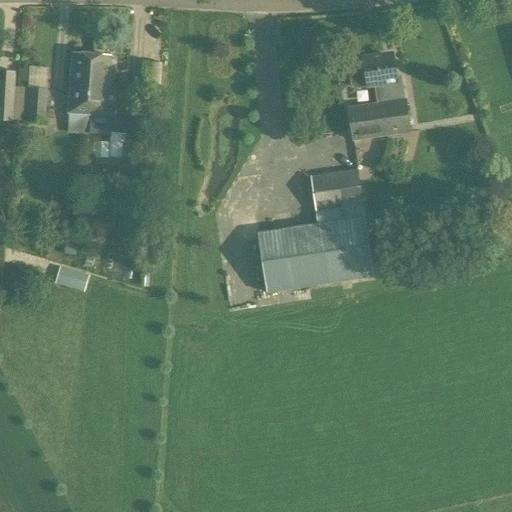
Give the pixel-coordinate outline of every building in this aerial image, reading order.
[(69,114),(91,115),(94,55),(73,54),(71,81),(69,114)] [(111,57),(94,55),(91,115),(106,117),(109,84),(111,57)] [(352,142),(373,138),(408,132),(403,96),(404,96),(401,77),(396,77),(393,57),(383,59),(382,56),(364,59),(368,87),(374,86),(377,104),(346,109),(348,123),(352,142)] [(24,122),(46,123),(49,68),(28,67),(24,122)] [(0,121),(12,122),(12,121),(15,83),(15,72),(0,70),(0,121)] [(113,105),(111,134),(124,135),(123,150),(151,152),(155,96),(129,94),(128,107),(113,105)] [(355,171),(334,174),(339,209),(363,205),(355,171)] [(314,213),(339,209),(334,174),(309,177),(314,213)] [(373,279),(363,220),(257,237),(266,296),(373,279)] [(108,227),(94,222),(87,246),(101,250),(108,227)] [(76,243),(66,242),(65,254),(75,255),(76,243)] [(55,285),(84,293),(89,276),(60,267),(55,285)]
